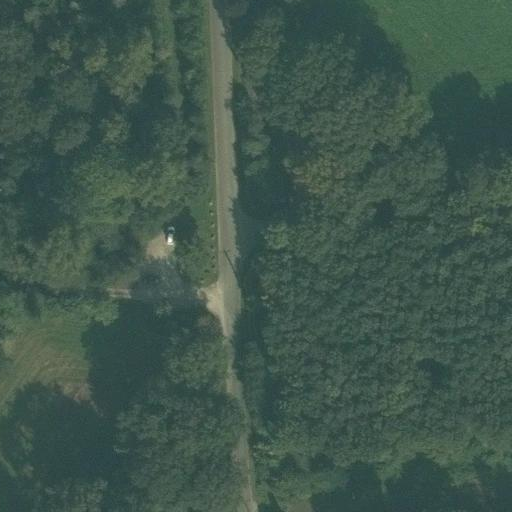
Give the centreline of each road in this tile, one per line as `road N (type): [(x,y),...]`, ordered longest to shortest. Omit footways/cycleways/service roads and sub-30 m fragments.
road 1 (unclassified): [(244,511),(219,0)]
road 2 (track): [(229,218),(261,231),(300,220),(286,157),(254,97),(252,0)]
road 3 (track): [(300,220),(511,157)]
road 4 (track): [(170,211),(186,151),(171,0)]
road 5 (track): [(0,282),(143,294)]
